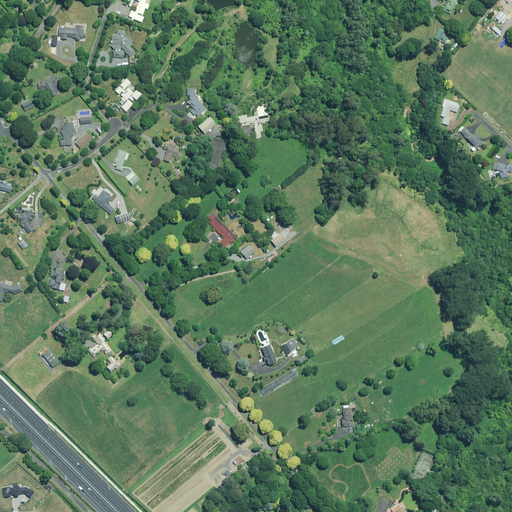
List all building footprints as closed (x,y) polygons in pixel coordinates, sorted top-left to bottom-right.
[(150,0),(126,0),(129,1),(129,0),(131,0),(129,6),(131,7),(133,0),(135,0),(139,2),(135,11),(131,10),(128,17),(132,18),(131,20),(132,21),(133,19),(141,22),(143,17),(141,16),(144,9),(146,9),(150,0)] [(457,0),(439,0),(447,3),(443,11),(450,14),(453,8),(454,9),(457,0)] [(495,11),(491,9),(486,16),(489,18),(495,11)] [(507,17),(500,11),(494,18),(502,24),(507,17)] [(495,24),(492,22),(488,27),(499,35),(501,32),(494,26),(495,24)] [(81,26),(76,25),(76,28),(64,28),(64,26),(58,26),(58,36),(60,36),(60,39),(67,39),(67,37),(72,37),(72,38),(77,38),(76,40),(80,40),(80,39),(85,39),(86,33),(83,33),(83,29),(81,29),(81,26)] [(444,31),(440,29),(437,30),(433,39),(444,44),(447,37),(442,35),(444,31)] [(113,50),(113,54),(114,54),(119,55),(124,55),(124,51),(129,58),(135,53),(129,46),(130,44),(119,31),(115,35),(114,34),(111,36),(112,37),(111,38),(112,40),(109,43),(111,45),(110,46),(113,50)] [(41,90),(41,88),(46,88),(50,98),(56,95),(52,87),(54,87),(54,84),(53,84),(53,83),(54,82),(55,83),(57,79),(51,75),(49,77),(49,76),(47,77),(45,79),(45,81),(40,81),(40,80),(37,80),(37,89),(41,90)] [(127,101),(121,108),(126,112),(133,104),(128,100),(127,99),(128,98),(132,102),(134,100),(132,98),(133,97),(136,100),(141,95),(136,90),(133,93),(128,88),(124,91),(124,90),(131,83),(126,79),(120,85),(123,88),(122,89),(119,86),(114,91),(119,95),(122,92),(123,93),(121,95),(122,97),(120,99),(124,102),(126,100),(127,101)] [(189,100),(186,103),(188,106),(189,105),(192,108),(189,112),(195,118),(206,108),(203,106),(205,105),(200,100),(200,101),(195,96),(195,94),(194,94),(194,89),(186,89),(186,96),(188,96),(188,98),(189,100)] [(459,105),(443,99),(441,107),(442,107),(439,116),(443,117),(441,124),(447,126),(449,118),(447,117),(449,110),(456,113),(459,105)] [(34,107),(30,100),(21,104),(25,111),(34,107)] [(263,131),(262,124),(265,124),(265,122),(268,121),(267,114),(247,118),(246,115),(237,116),(240,131),(243,131),(242,127),(254,125),(257,140),(260,139),(260,138),(262,138),(260,131),(263,131)] [(216,125),(209,117),(198,127),(204,134),(216,125)] [(73,136),(73,123),(65,123),(65,126),(62,126),(63,131),(60,131),(61,135),(63,135),(63,140),(59,140),(60,146),(71,145),(70,136),(73,136)] [(466,138),(465,138),(472,145),(468,149),(472,152),(482,142),(479,140),(482,137),(477,133),(474,136),(465,127),(464,128),(462,126),(458,130),(466,138)] [(91,140),(86,134),(75,143),(80,149),(91,140)] [(178,154),(180,151),(178,150),(178,148),(175,147),(176,146),(169,144),(168,145),(165,143),(163,149),(167,151),(165,156),(163,160),(169,162),(172,156),(180,159),(181,155),(178,154)] [(127,153),(119,150),(114,163),(116,164),(115,166),(117,166),(115,169),(121,171),(123,168),(121,167),(127,153)] [(493,163),(491,169),(498,171),(500,179),(508,177),(506,172),(509,172),(510,173),(511,171),(511,164),(511,163),(505,167),(506,168),(504,169),(505,165),(499,164),(499,165),(497,164),(496,165),(493,163)] [(114,210),(107,204),(107,203),(108,203),(110,201),(109,200),(112,197),(103,190),(97,197),(95,195),(92,198),(94,201),(110,215),(114,210)] [(30,225),(30,223),(29,222),(29,221),(32,221),(32,217),(33,217),(33,213),(30,213),(30,211),(25,210),(25,214),(22,213),(21,215),(17,215),(17,220),(20,221),(20,225),(28,234),(34,229),(30,225)] [(130,220),(128,213),(115,217),(117,224),(130,220)] [(214,218),(211,214),(208,218),(209,219),(207,221),(216,230),(216,231),(219,234),(220,234),(224,238),(219,243),(223,248),(231,241),(233,243),(237,239),(216,216),(214,218)] [(277,235),(274,232),(271,235),(274,238),(270,241),(275,247),(285,240),(280,234),(277,235)] [(255,252),(249,245),(240,252),(246,259),(249,257),(250,259),(254,256),(252,254),(255,252)] [(267,260),(269,263),(278,255),(275,252),(271,254),(273,256),(267,260)] [(64,282),(65,276),(66,271),(58,269),(57,271),(52,270),(50,277),(56,278),(55,281),(49,279),(47,286),(52,287),(52,288),(64,291),(66,284),(61,283),(61,281),(64,282)] [(11,287),(0,283),(0,301),(1,302),(4,292),(7,293),(8,291),(13,293),(13,294),(23,292),(21,284),(11,287)] [(114,336),(109,330),(109,329),(101,335),(99,333),(93,338),(98,344),(91,349),(90,348),(89,350),(94,356),(102,350),(106,355),(111,351),(105,343),(114,336)] [(298,347),(294,342),(290,345),(288,342),(281,347),(286,355),(298,347)] [(276,362),(270,345),(261,348),(263,355),(262,356),(263,359),(265,359),(267,365),(276,362)] [(48,349),(46,348),(38,354),(39,356),(48,349)] [(108,359),(111,363),(106,367),(110,372),(115,368),(116,369),(121,365),(118,362),(117,363),(111,356),(108,359)] [(307,360),(305,356),(297,361),(300,364),(307,360)] [(352,387),(349,381),(344,383),(347,390),(352,387)] [(352,421),(352,408),(343,408),(343,415),(344,415),(344,420),(341,420),(341,424),(342,424),(342,426),(352,426),(352,421)] [(243,460),(239,456),(233,462),(236,466),(243,460)]
